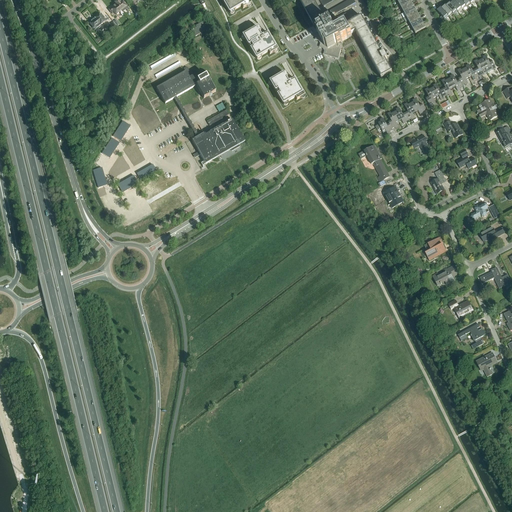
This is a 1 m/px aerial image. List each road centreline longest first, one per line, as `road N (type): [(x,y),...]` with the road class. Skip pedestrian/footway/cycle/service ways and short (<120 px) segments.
road 1 (motorway): [(116,511),(0,28)]
road 2 (motorway): [(0,77),(104,511)]
road 3 (track): [(294,166),(374,272),(493,511)]
road 4 (motorway): [(147,511),(158,391),(139,287)]
road 5 (secondary): [(82,208),(14,0)]
road 6 (motorway): [(7,330),(24,335),(39,355),(82,511)]
road 7 (unknown): [(153,189),(117,210),(98,175),(128,113)]
road 8 (residential): [(424,212),(393,147),(457,105)]
road 9 (residential): [(335,110),(262,0)]
road 10 (motorway): [(0,173),(18,269),(6,290)]
road 11 (secondary): [(247,188),(143,249)]
road 12 (secondary): [(151,260),(247,188)]
